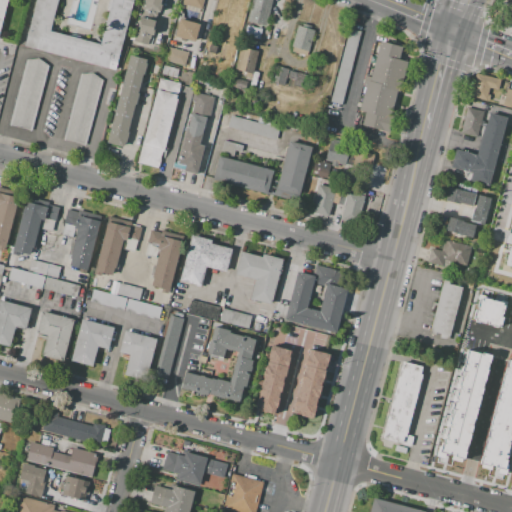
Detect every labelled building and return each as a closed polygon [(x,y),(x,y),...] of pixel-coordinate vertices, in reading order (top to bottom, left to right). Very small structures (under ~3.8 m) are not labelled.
[(35,0),(132,0),(114,69),(24,46),(35,0)] [(145,0),(161,0),(158,12),(143,8),(145,0)] [(202,0),(200,9),(182,4),(183,0),(202,0)] [(252,0),(271,0),(266,26),(248,21),(252,0)] [(511,0),(507,0),(501,16),(511,20),(511,0)] [(139,17),(155,21),(152,35),(136,31),(139,17)] [(180,19),(198,24),(193,42),(175,37),(180,19)] [(246,25),(261,29),(259,40),(243,36),(246,25)] [(298,26),(314,31),(308,52),(292,47),(298,26)] [(348,29),(360,32),(341,104),(329,100),(348,29)] [(380,42),(402,47),(399,59),(407,61),(399,92),(396,91),(390,114),(393,115),(388,132),(361,125),(365,112),(359,110),(367,80),(370,81),(380,42)] [(168,47),(188,51),(184,66),(164,62),(168,47)] [(241,47),(258,52),(253,73),(236,69),(241,47)] [(107,142),(124,147),(147,60),(131,55),(107,142)] [(27,59),(38,58),(48,64),(30,131),(20,125),(9,125),(27,59)] [(163,65),(179,69),(176,80),(160,76),(163,65)] [(275,66),(288,70),(284,85),(271,81),(275,66)] [(302,85),(305,75),(288,70),(285,80),(302,85)] [(81,74),(92,74),(102,79),(84,146),(74,140),(63,140),(81,74)] [(475,74),(500,80),(498,90),(488,88),(486,100),(471,97),(475,74)] [(231,88),(234,77),(246,81),(243,91),(231,88)] [(159,79),(180,84),(158,170),(136,164),(159,79)] [(511,90),(506,89),(502,106),(511,108),(511,90)] [(194,93),(214,98),(209,120),(205,119),(199,145),(203,146),(196,174),(184,172),(186,165),(179,163),(194,102),(192,101),(194,93)] [(257,100),(254,111),(245,109),(248,98),(257,100)] [(465,107),(481,111),(475,136),(459,132),(465,107)] [(483,123),(485,124),(488,113),(505,117),(487,185),(468,180),(470,172),(449,166),(454,149),(475,154),(483,123)] [(230,116),(278,128),(276,139),(227,126),(230,116)] [(224,141),(242,146),(240,152),(234,151),(233,157),(221,153),(224,141)] [(288,142),(310,147),(299,194),(276,189),(288,142)] [(329,144),(349,149),(345,165),(325,160),(329,144)] [(219,156),(272,170),(267,191),(213,178),(219,156)] [(328,168),(325,178),(311,174),(314,165),(328,168)] [(318,184),(364,197),(357,224),(339,219),(341,213),(328,210),(326,217),(310,212),(318,184)] [(447,187),(473,193),(470,206),(458,202),(458,204),(444,200),(447,187)] [(0,193),(18,198),(5,246),(0,244),(0,193)] [(477,194),(489,198),(482,225),(475,223),(475,222),(468,221),(472,207),(473,207),(477,194)] [(58,206),(48,203),(47,207),(24,202),(13,250),(31,254),(39,220),(44,221),(45,217),(54,219),(58,206)] [(100,215),(87,269),(69,265),(78,231),(73,229),(74,225),(63,223),(66,210),(77,212),(78,210),(100,215)] [(511,213),(507,233),(504,242),(509,244),(503,264),(510,266),(509,268),(511,269),(511,213)] [(108,217),(95,270),(113,275),(121,240),(126,242),(127,238),(138,240),(141,227),(130,224),(130,222),(108,217)] [(448,217),(461,220),(461,222),(474,225),(471,237),(443,231),(445,223),(446,224),(448,217)] [(183,236),(170,290),(152,286),(161,252),(156,250),(157,246),(146,244),(149,231),(160,233),(161,231),(183,236)] [(191,235),(210,240),(210,243),(231,249),(225,272),(205,267),(200,286),(179,280),(191,235)] [(445,240),(446,240),(470,246),(465,265),(443,259),(441,266),(425,262),(429,248),(440,250),(442,240),(445,240)] [(282,258),(262,254),(261,257),(240,252),(234,275),(255,280),(250,299),(271,304),(282,258)] [(30,259),(60,267),(57,278),(27,270),(30,259)] [(296,272),(285,320),(336,332),(346,290),(341,289),(344,272),(316,266),(313,276),(296,272)] [(9,267),(43,276),(40,287),(6,279),(9,267)] [(45,277),(79,286),(76,297),(42,288),(45,277)] [(442,279),(448,281),(447,284),(460,287),(447,340),(437,337),(438,333),(434,332),(433,335),(428,333),(442,279)] [(118,283),(141,289),(139,300),(116,294),(118,283)] [(93,289),(126,298),(123,309),(90,301),(93,289)] [(505,302),(498,328),(470,320),(477,294),(505,302)] [(127,299),(161,307),(158,319),(125,310),(127,299)] [(0,300),(30,308),(24,329),(14,327),(9,346),(0,343),(0,300)] [(190,300),(219,308),(216,319),(187,312),(190,300)] [(222,309),(250,316),(247,328),(219,320),(222,309)] [(41,312),(73,320),(63,361),(41,355),(46,336),(36,333),(41,312)] [(153,375),(167,379),(181,318),(167,315),(153,375)] [(81,319),(114,328),(108,349),(96,346),(91,365),(71,360),(81,319)] [(213,327),(230,331),(230,333),(254,339),(249,359),(253,360),(250,374),(249,373),(245,388),(243,387),(239,401),(181,387),(184,372),(228,383),(236,352),(224,350),(222,357),(207,353),(213,327)] [(124,330),(156,339),(146,379),(124,373),(129,354),(118,352),(124,330)] [(270,346),(291,351),(275,414),(254,409),(270,346)] [(461,463),(434,456),(463,347),(490,355),(461,463)] [(308,349),(328,354),(313,417),(292,412),(308,349)] [(511,443),(504,474),(477,467),(506,357),(511,358),(511,443)] [(401,361),(420,366),(419,374),(421,374),(405,434),(412,436),(409,446),(380,438),(401,361)] [(0,420),(13,424),(20,398),(0,392),(0,420)] [(46,410),(41,430),(100,446),(105,426),(94,423),(93,427),(57,417),(58,413),(46,410)] [(11,427),(9,432),(1,430),(3,424),(11,427)] [(30,442),(25,461),(91,477),(96,454),(72,448),(70,456),(51,451),(52,447),(30,442)] [(393,450),(394,444),(405,448),(404,453),(393,450)] [(166,452),(183,456),(184,452),(226,464),(223,478),(202,472),(199,486),(175,480),(177,474),(161,470),(166,452)] [(26,481),(23,493),(39,497),(46,470),(22,463),(18,479),(26,481)] [(232,474),(263,482),(255,511),(230,511),(223,510),(232,474)] [(66,476),(61,495),(85,501),(89,482),(66,476)] [(36,485),(40,483),(51,486),(48,500),(34,496),(36,485)] [(149,503),(164,507),(162,511),(188,511),(194,492),(172,486),(171,490),(154,486),(149,503)] [(20,496),(15,511),(63,511),(60,511),(56,511),(53,511),(54,505),(20,496)] [(367,511),(371,497),(424,511),(423,511),(367,511)]
